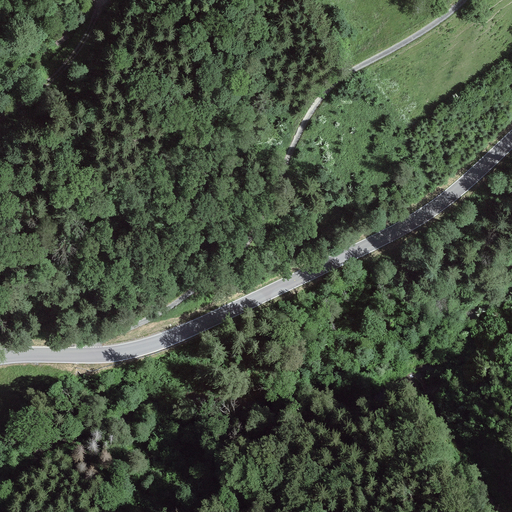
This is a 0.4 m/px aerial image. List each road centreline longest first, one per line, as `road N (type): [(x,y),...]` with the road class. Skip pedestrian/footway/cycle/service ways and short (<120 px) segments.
road 1 (secondary): [(511,140),(417,218),(256,301),(135,349),(0,356)]
road 2 (track): [(0,118),(68,62),(102,0)]
